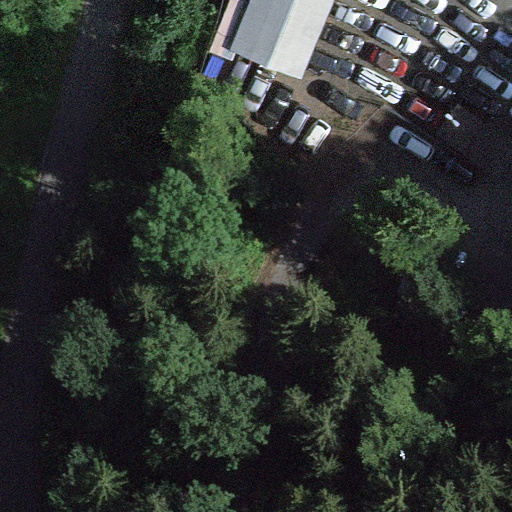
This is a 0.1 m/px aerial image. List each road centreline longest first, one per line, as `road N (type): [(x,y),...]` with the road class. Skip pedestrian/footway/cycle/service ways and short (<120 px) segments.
road 1 (unclassified): [(100,0),(28,303),(15,419),(17,511)]
road 2 (track): [(511,432),(401,498),(392,511)]
